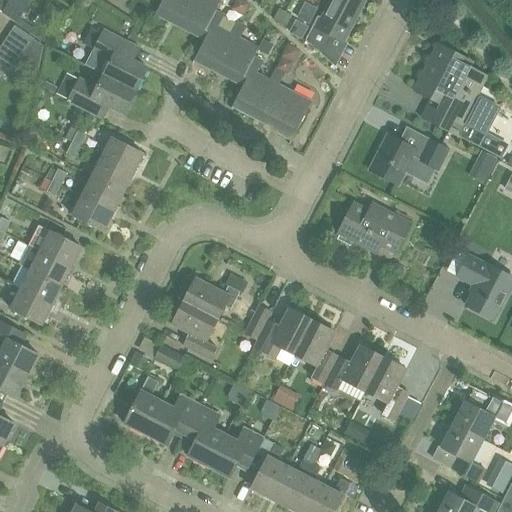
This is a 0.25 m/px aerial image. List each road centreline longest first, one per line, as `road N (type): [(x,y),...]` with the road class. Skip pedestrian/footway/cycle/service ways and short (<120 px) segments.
road 1 (residential): [(77,438),(81,410),(168,241),(183,230),(221,228),(271,253)]
road 2 (residential): [(271,253),(404,0)]
road 3 (residential): [(511,378),(271,253)]
road 4 (residential): [(196,511),(94,458),(77,438)]
